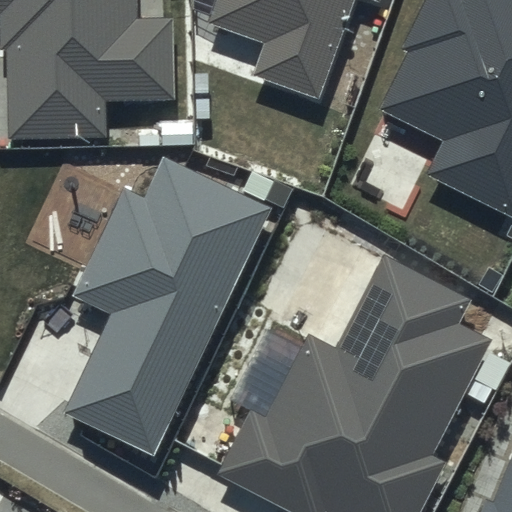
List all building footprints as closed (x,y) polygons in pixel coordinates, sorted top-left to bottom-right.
[(139,21),(138,0),(0,0),(0,29),(0,49),(6,49),(8,141),(105,139),(104,105),(175,103),(173,20),(139,21)] [(380,0),(216,0),(208,24),(265,45),(253,77),(318,101),(356,0),(361,0),(378,6),(380,0)] [(511,0),(425,0),(400,52),(408,56),(381,111),(444,142),(427,178),(511,220),(511,0)] [(146,200),(124,190),(73,299),(109,316),(62,415),(153,458),(271,211),(165,161),(146,200)] [(470,305),(384,262),(338,353),(308,338),(267,419),(251,411),(216,480),(279,511),(420,511),(445,465),(431,458),(489,343),(459,328),(470,305)] [(511,511),(511,461),(493,508),(485,505),(481,511),(511,511)]
